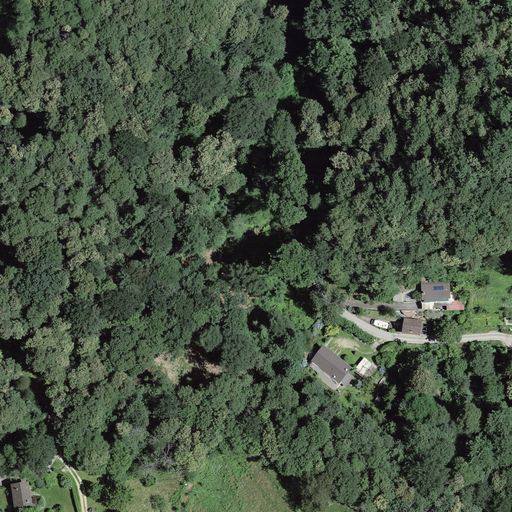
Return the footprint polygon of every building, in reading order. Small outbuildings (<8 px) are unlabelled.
[(448,275),(420,277),(422,300),(450,298),(448,275)] [(421,320),(403,318),(401,333),(419,335),(421,320)] [(348,372),(351,368),(323,345),(310,361),(311,362),(308,366),(317,374),(315,377),(333,392),(340,383),(341,382),(340,382),(348,372)] [(345,387),(353,377),(348,372),(340,382),(341,382),(340,383),(345,387)] [(10,485),(13,507),(32,505),(29,482),(10,485)]
